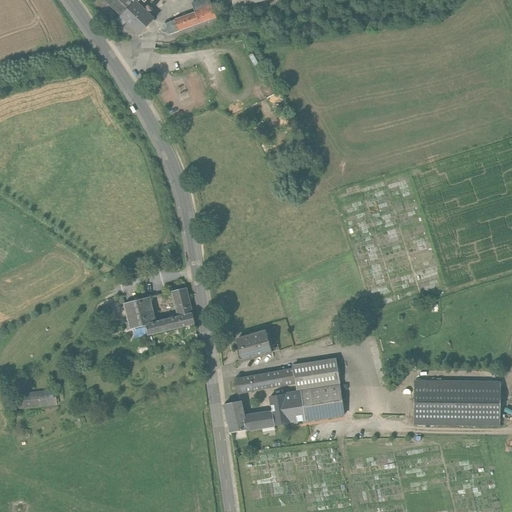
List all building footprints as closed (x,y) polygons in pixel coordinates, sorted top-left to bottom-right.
[(102,0),(121,17),(135,2),(131,0),(102,0)] [(201,0),(191,4),(195,13),(199,24),(216,18),(208,0),(201,0)] [(153,20),(140,8),(135,2),(121,17),(125,22),(140,35),(153,20)] [(175,21),(176,24),(176,23),(179,31),(199,24),(195,13),(175,21)] [(168,35),(179,31),(176,23),(176,24),(164,28),(163,28),(163,29),(163,30),(168,35)] [(187,290),(172,294),(178,319),(192,315),(187,290)] [(150,299),(124,305),(130,331),(146,327),(157,324),(150,299)] [(157,324),(146,327),(149,338),(195,327),(192,315),(178,319),(157,324)] [(266,333),(237,342),(243,365),(273,356),(266,333)] [(297,386),(298,393),(301,392),(340,386),(336,361),(294,368),(294,371),(297,386)] [(294,371),(236,381),(239,396),(297,386),(294,371)] [(416,383),(415,425),(501,427),(502,385),(416,383)] [(340,386),(301,392),(306,423),(345,417),(340,386)] [(55,391),(17,395),(18,410),(57,406),(55,391)] [(275,428),(306,423),(301,392),(298,393),(270,397),(273,414),(275,428)] [(231,435),(275,428),(273,414),(245,418),(241,403),(224,406),(231,435)] [(502,454),(502,436),(416,436),(416,454),(502,454)]
